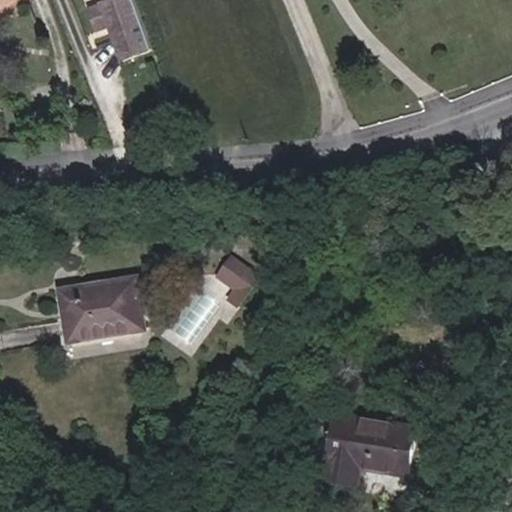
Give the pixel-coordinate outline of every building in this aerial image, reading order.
[(154,51),(135,0),(122,0),(91,11),(98,31),(110,27),(123,62),(154,51)] [(263,279),(234,259),(229,266),(258,287),(263,279)] [(258,287),(229,266),(220,278),(238,290),(231,300),(243,308),(258,287)] [(148,332),(139,279),(62,292),(71,344),(148,332)] [(488,371),(483,342),(458,346),(463,375),(488,371)] [(412,477),(419,428),(345,417),(346,410),(306,405),(301,439),(341,445),(338,462),(335,483),(361,487),(363,470),(412,477)] [(338,462),(341,445),(301,439),(299,456),(338,462)] [(252,458),(253,444),(230,441),(229,455),(252,458)] [(237,476),(239,463),(220,460),(218,474),(237,476)]
